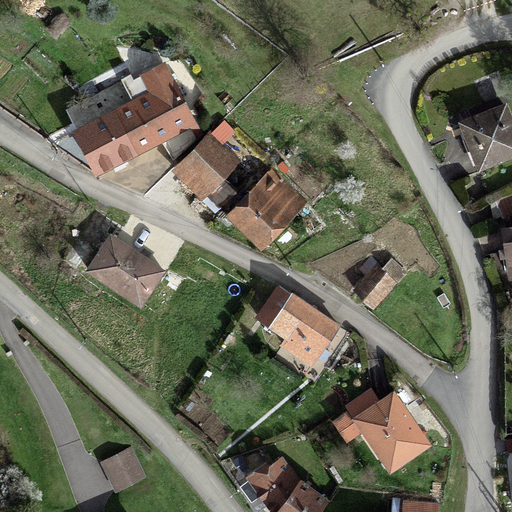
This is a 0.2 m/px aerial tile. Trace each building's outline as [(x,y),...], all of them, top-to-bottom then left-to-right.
[(145,78),(165,67),(163,63),(142,73),(145,78)] [(160,138),(169,153),(196,127),(172,80),(165,67),(145,78),(151,91),(75,130),(96,171),(160,138)] [(461,122),(480,167),(511,153),(511,125),(504,105),(461,122)] [(222,120),(209,132),(220,143),(233,131),(222,120)] [(200,134),(196,127),(169,153),(172,159),(200,134)] [(250,173),(220,143),(209,132),(177,163),(219,204),(250,173)] [(235,137),(227,145),(242,162),(251,155),(235,137)] [(271,168),(258,182),(292,215),(305,202),(271,168)] [(472,194),(480,181),(461,169),(453,182),(472,194)] [(262,246),(292,215),(258,182),(227,212),(230,215),(227,218),(232,222),(235,220),(262,246)] [(511,189),(492,198),(501,217),(511,211),(511,189)] [(511,227),(504,228),(507,248),(501,249),(502,256),(508,255),(511,275),(511,274),(511,227)] [(162,270),(110,235),(89,268),(140,303),(162,270)] [(89,246),(78,239),(65,259),(76,266),(89,246)] [(379,264),(356,290),(374,307),(397,280),(379,264)] [(277,314),(291,293),(278,286),(269,300),(265,306),(277,314)] [(338,326),(307,305),(291,293),(277,314),(270,324),(286,335),(281,343),(312,363),(318,356),(323,359),(329,351),(324,347),(338,326)] [(378,402),(370,390),(348,405),(390,467),(427,443),(392,392),(378,402)] [(346,406),(333,414),(346,435),(359,427),(346,406)] [(105,460),(118,487),(142,475),(129,449),(105,460)] [(298,482),(280,457),(269,466),(266,462),(247,475),(273,511),(317,511),(327,500),(300,480),(298,482)] [(403,500),(401,511),(437,511),(438,503),(403,500)]
